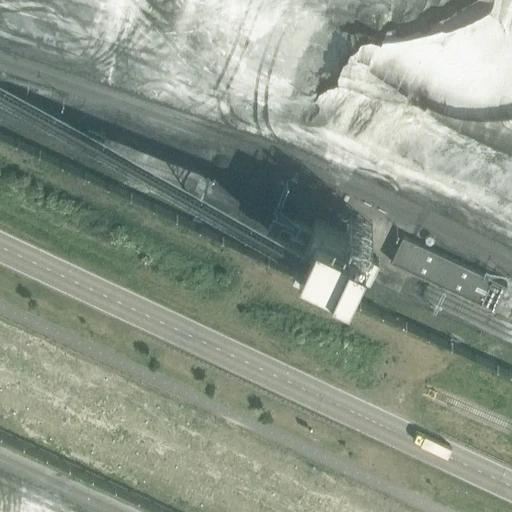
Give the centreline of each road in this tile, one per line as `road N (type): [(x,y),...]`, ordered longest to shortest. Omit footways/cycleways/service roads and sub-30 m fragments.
road 1 (unclassified): [(511,488),(0,251)]
road 2 (track): [(511,264),(289,158),(0,63)]
